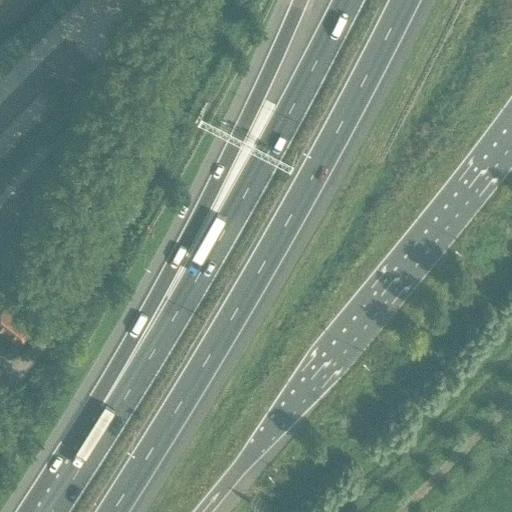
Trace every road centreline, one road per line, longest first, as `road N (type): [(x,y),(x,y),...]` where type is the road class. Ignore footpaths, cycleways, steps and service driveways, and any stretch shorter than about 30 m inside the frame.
road 1 (motorway): [(118,511),(255,289),(401,0)]
road 2 (motorway): [(348,0),(209,260),(90,451)]
road 3 (motorway): [(300,0),(238,137),(98,401),(90,451)]
road 4 (motorway): [(199,511),(511,131)]
